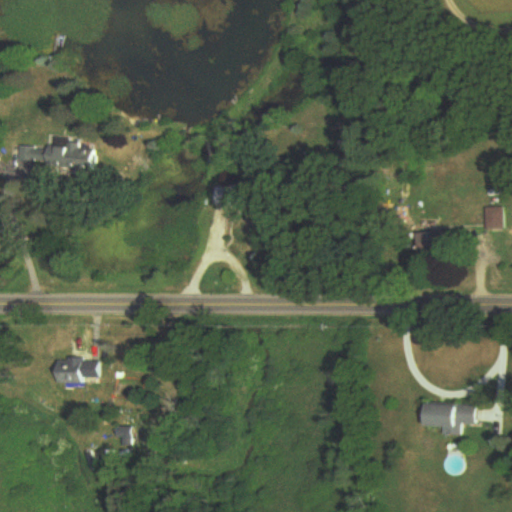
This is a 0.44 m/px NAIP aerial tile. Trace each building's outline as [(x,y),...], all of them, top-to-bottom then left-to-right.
[(100,173),(102,152),(85,150),(86,144),(53,141),(52,150),(24,148),(23,162),(50,164),(50,168),(100,173)] [(217,208),(262,209),(262,187),(217,187),(217,208)] [(509,232),(508,209),(490,209),(491,233),(509,232)] [(426,235),(426,259),(448,258),(447,234),(426,235)] [(91,384),(91,383),(102,383),(102,361),(63,361),(63,384),(91,384)] [(483,408),(433,406),(431,428),(449,429),(449,435),(467,436),(467,426),(482,426),(483,408)] [(136,422),(121,422),(121,449),(136,449),(136,422)]
